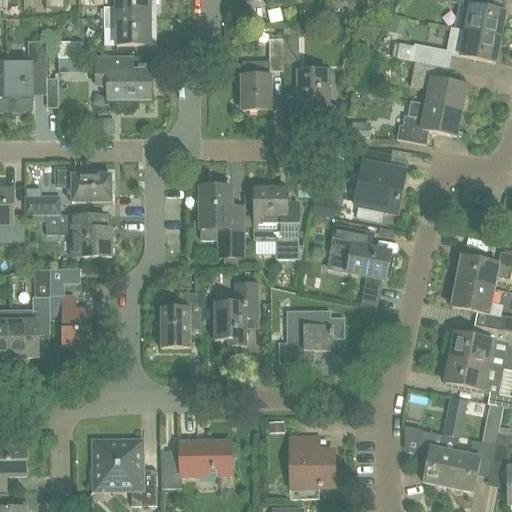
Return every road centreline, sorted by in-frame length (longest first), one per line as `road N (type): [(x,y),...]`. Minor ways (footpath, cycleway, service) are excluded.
road 1 (residential): [(391,400),(436,182),(449,169),(492,175),(511,131)]
road 2 (residential): [(126,401),(391,400)]
road 3 (residential): [(126,401),(122,295),(153,254),(157,152)]
road 4 (residential): [(187,151),(189,65),(207,41),(206,0)]
road 5 (residential): [(0,151),(157,152)]
